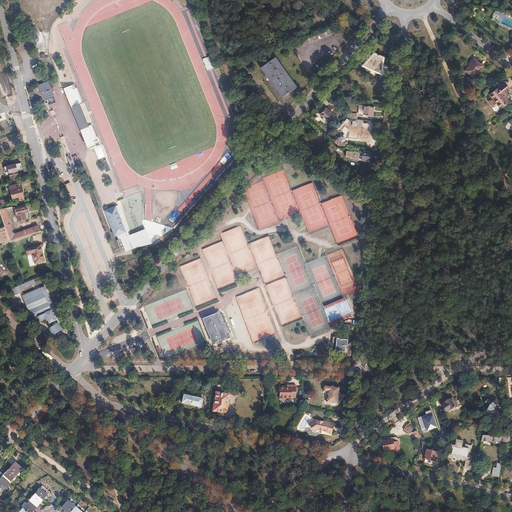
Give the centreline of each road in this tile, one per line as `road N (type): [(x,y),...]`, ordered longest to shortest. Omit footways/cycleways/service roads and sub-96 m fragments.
road 1 (residential): [(83,354),(390,8)]
road 2 (residential): [(363,368),(405,16)]
road 3 (unknown): [(223,60),(276,134),(343,174),(426,185),(511,157)]
road 4 (residential): [(363,368),(70,369)]
road 5 (residential): [(108,402),(332,456)]
road 6 (unclassified): [(31,135),(83,354)]
road 7 (track): [(511,214),(424,15)]
road 8 (unknown): [(152,511),(78,468),(0,403)]
road 9 (residential): [(108,402),(238,511)]
road 10 (residential): [(351,461),(511,497)]
road 11 (unclassified): [(0,4),(31,135)]
road 12 (residential): [(353,442),(458,368)]
road 13 (residential): [(121,511),(94,390)]
